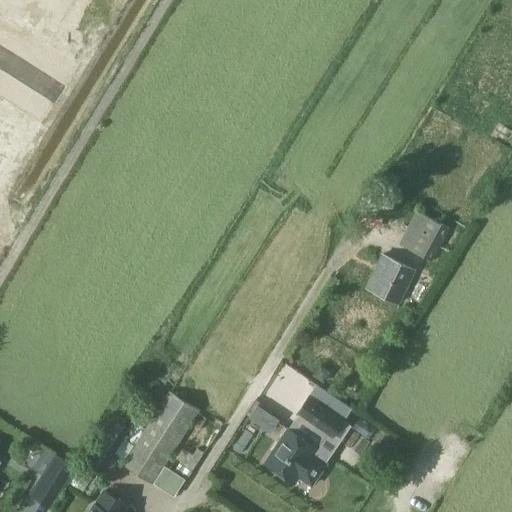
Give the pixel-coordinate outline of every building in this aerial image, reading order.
[(0,126),(0,152),(16,162),(28,143),(1,126),(0,126)] [(431,260),(450,227),(424,213),(406,246),(431,260)] [(400,302),(415,270),(383,254),(367,287),(400,302)] [(288,381),(296,372),(283,361),(275,370),(288,381)] [(320,365),(314,374),(323,380),(329,371),(320,365)] [(153,482),(200,409),(171,391),(124,463),(153,482)] [(334,437),(346,420),(313,396),(301,413),(334,437)] [(240,439),(261,452),(276,425),(256,413),(240,439)] [(128,450),(139,425),(128,420),(126,424),(108,416),(98,437),(128,450)] [(313,485),(327,463),(314,454),(318,448),(289,428),(266,462),(296,482),(300,476),(313,485)] [(187,450),(179,462),(193,471),(205,452),(198,448),(193,455),(187,450)] [(75,467),(53,454),(41,473),(63,487),(75,467)] [(124,511),(129,505),(105,490),(96,504),(95,504),(90,511),(124,511)]
